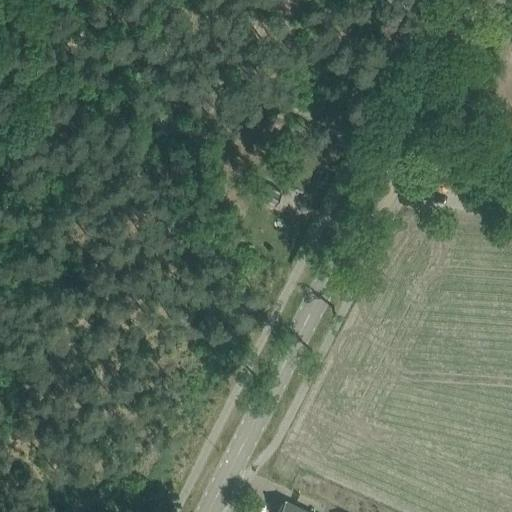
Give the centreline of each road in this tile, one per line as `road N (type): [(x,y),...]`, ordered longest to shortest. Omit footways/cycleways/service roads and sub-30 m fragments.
road 1 (tertiary): [(215,511),(379,177)]
road 2 (tertiary): [(379,177),(470,0)]
road 3 (unclassified): [(511,202),(408,197),(379,177)]
